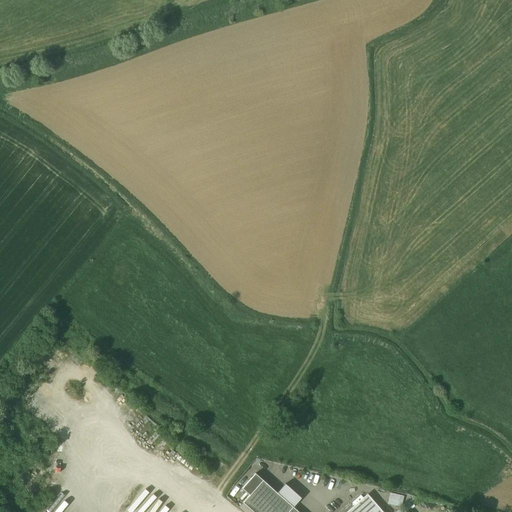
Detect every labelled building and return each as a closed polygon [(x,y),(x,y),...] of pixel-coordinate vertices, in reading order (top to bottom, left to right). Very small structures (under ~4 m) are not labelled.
[(256,473),(242,488),(250,495),(263,480),(256,473)] [(278,493),(263,480),(250,495),(243,502),(254,511),(299,511),(294,507),(278,493)] [(301,498),(286,484),(278,493),(294,507),(301,498)] [(346,511),(365,497),(362,493),(338,511),(346,511)] [(404,496),(390,493),(388,504),(401,507),(404,496)] [(369,495),(349,511),(383,511),(369,495),(368,495),(369,495)]
